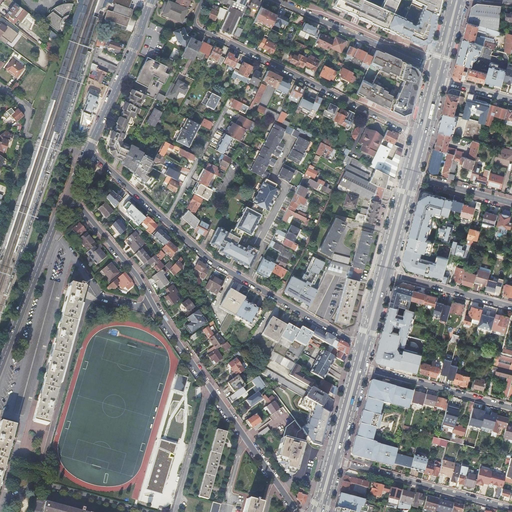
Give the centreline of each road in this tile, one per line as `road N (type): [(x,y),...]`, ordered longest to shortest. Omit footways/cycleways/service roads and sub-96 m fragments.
road 1 (residential): [(297,511),(138,277),(68,193)]
road 2 (residential): [(204,0),(199,27),(420,137)]
road 3 (residential): [(364,346),(211,261),(166,220)]
road 4 (unclassified): [(68,193),(0,368)]
road 5 (unclassified): [(511,509),(333,461)]
road 6 (residential): [(437,74),(276,0)]
road 7 (unclassified): [(150,0),(88,150)]
road 8 (unclassified): [(358,366),(511,408)]
road 9 (unclassified): [(384,274),(511,307)]
